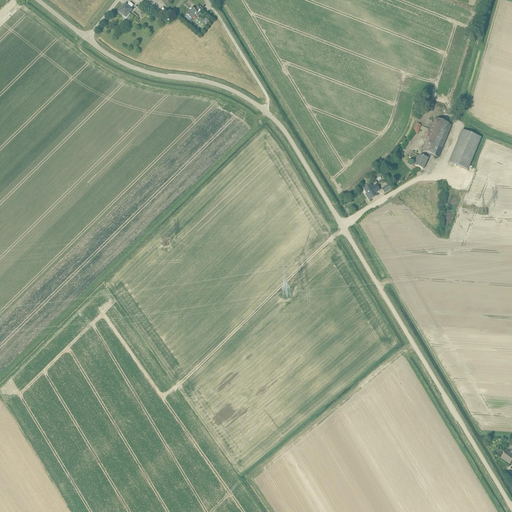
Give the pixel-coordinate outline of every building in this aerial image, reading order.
[(119,13),(123,16),(122,17),(126,20),(131,14),(130,13),(132,11),(130,10),(134,6),(130,3),(126,7),(125,5),(119,13)] [(186,15),(192,20),(198,13),(197,13),(200,9),(197,6),(194,10),(192,8),(186,15)] [(435,119),(422,151),(438,158),(451,126),(435,119)] [(416,124),(412,132),(417,134),(420,126),(416,124)] [(481,138),(480,138),(463,130),(449,163),(468,170),(481,138)] [(408,158),(417,161),(415,166),(423,170),(428,159),(420,155),(419,156),(414,154),(415,153),(411,151),(408,158)] [(371,185),(368,187),(364,189),(368,195),(367,196),(370,201),(378,196),(376,193),(380,191),(376,185),(372,187),(371,185)] [(388,185),(382,190),(384,193),(391,189),(388,185)] [(511,449),(509,453),(506,451),(501,458),(510,465),(511,462),(511,455),(511,454),(511,449)]
